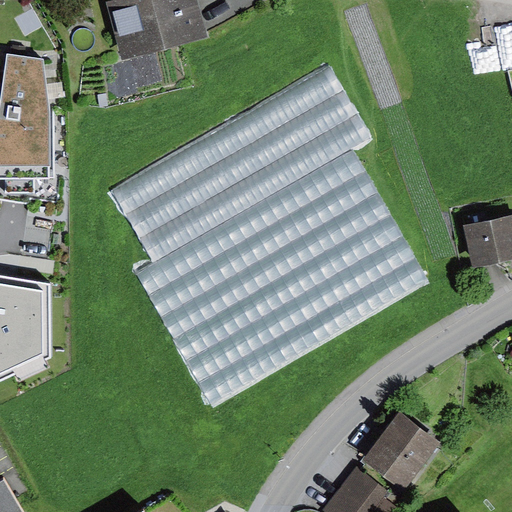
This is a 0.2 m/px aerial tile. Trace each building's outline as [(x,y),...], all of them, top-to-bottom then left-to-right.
[(107,0),(125,65),(209,42),(197,0),(107,0)] [(495,65),(511,64),(511,30),(500,31),(501,50),(494,50),(495,65)] [(43,60),(9,55),(0,108),(0,178),(53,179),(53,154),(49,112),(43,60)] [(329,65),(112,191),(154,263),(134,275),(211,406),(427,280),(352,153),(373,140),(329,65)] [(511,218),(464,229),(473,269),(511,260),(511,218)] [(47,283),(0,274),(0,380),(49,358),(47,283)] [(442,446),(400,415),(363,464),(405,496),(442,446)] [(374,511),(389,492),(355,469),(325,511),(374,511)] [(27,511),(9,482),(0,487),(0,511),(27,511)]
